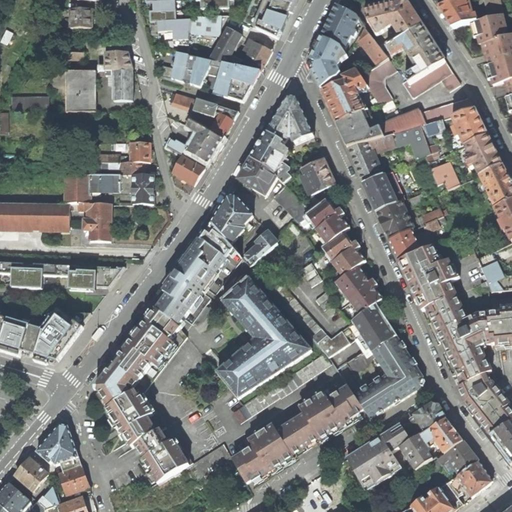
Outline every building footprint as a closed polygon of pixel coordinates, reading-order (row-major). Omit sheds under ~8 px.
[(183,25),(181,0),(145,0),(146,3),(146,8),(153,8),(153,12),(154,17),(150,16),(151,28),(152,38),(158,38),(158,41),(159,46),(190,44),(190,38),(191,24),(183,25)] [(234,0),(195,0),(197,13),(236,12),(235,5),(234,0)] [(256,0),(246,24),(278,39),(295,0),(256,0)] [(342,0),(340,0),(337,7),(352,15),(354,5),(342,0)] [(451,0),(433,0),(439,8),(451,0)] [(469,0),(439,8),(446,19),(453,30),(474,24),(478,23),(476,16),(474,17),(469,0)] [(504,16),(499,0),(484,0),(490,20),(503,16),(504,16)] [(365,11),(364,12),(368,23),(371,27),(367,31),(384,53),(387,50),(423,27),(414,12),(409,4),(403,2),(365,11)] [(330,22),(323,39),(338,47),(346,51),(350,41),(353,43),(358,34),(355,32),(360,21),(357,17),(352,15),(337,7),(330,22)] [(93,20),(93,10),(72,10),(72,11),(68,11),(68,16),(72,16),(72,19),(66,19),(66,28),(72,28),(72,29),(93,30),(93,20)] [(511,37),(509,38),(503,16),(490,20),(478,23),(474,24),(480,47),(482,46),(484,53),(493,87),(505,84),(511,81),(511,37)] [(190,38),(221,40),(223,19),(191,19),(191,24),(190,38)] [(108,30),(123,30),(122,21),(108,20),(108,30)] [(435,44),(423,27),(387,50),(392,58),(405,50),(418,70),(405,78),(406,79),(404,80),(407,83),(409,87),(447,63),(435,44)] [(240,67),(243,61),(233,56),(244,36),(230,28),(212,61),(215,62),(240,67)] [(390,60),(384,53),(367,31),(361,42),(371,54),(380,67),(390,60)] [(315,77),(318,84),(338,47),(323,39),(316,52),(309,64),(315,77)] [(244,68),(262,72),(269,58),(273,51),(257,43),(252,41),(246,52),(251,55),(244,68)] [(206,58),(208,49),(193,46),(191,55),(206,58)] [(131,62),(129,54),(107,54),(107,68),(100,68),(100,72),(133,72),(131,62)] [(223,78),(218,97),(244,105),(262,73),(179,55),(175,70),(164,68),(161,80),(204,92),(212,76),(223,78)] [(355,68),(361,63),(355,55),(349,59),(355,68)] [(399,72),(390,60),(380,67),(361,78),(369,89),(380,107),(387,121),(399,115),(393,101),(386,89),(385,80),(399,72)] [(452,71),(447,63),(409,87),(407,83),(404,85),(414,100),(443,82),(450,93),(462,86),(452,71)] [(54,88),(67,88),(67,72),(54,72),(54,88)] [(97,114),(97,72),(67,72),(67,88),(67,114),(97,114)] [(133,86),(133,73),(107,72),(107,76),(115,76),(115,102),(133,102),(133,86)] [(330,110),(338,126),(366,113),(358,95),(369,89),(361,78),(358,72),(344,79),(345,82),(323,93),(330,110)] [(222,115),(211,133),(224,139),(233,124),(240,112),(202,101),(172,92),(169,101),(182,105),(183,106),(215,116),(216,112),(222,115)] [(11,114),(50,114),(50,97),(11,97),(11,114)] [(276,122),(268,135),(285,145),(286,144),(290,139),(292,138),(293,138),(297,146),(315,137),(298,100),(289,99),(276,122)] [(344,139),(349,150),(423,128),(440,122),(453,118),(476,111),(472,102),(470,99),(422,114),(421,112),(381,129),(381,130),(378,131),(369,112),(366,113),(338,126),(344,139)] [(481,121),(476,111),(453,118),(457,128),(453,130),(457,140),(461,139),(466,149),(489,139),(481,121)] [(0,139),(10,139),(10,115),(0,114),(0,139)] [(189,154),(208,165),(215,154),(224,139),(211,133),(192,122),(188,128),(197,134),(195,137),(190,147),(192,149),(189,154)] [(443,132),(440,122),(423,128),(426,137),(443,132)] [(357,169),(364,186),(385,177),(374,150),(377,149),(378,153),(381,155),(413,145),(419,162),(426,159),(432,156),(428,143),(426,137),(423,128),(349,150),(357,169)] [(285,185),(293,179),(288,174),(291,172),(291,169),(287,166),(289,161),(287,159),(290,153),(283,149),(285,145),(268,135),(261,147),(252,161),(272,172),(279,179),(285,185)] [(466,149),(443,158),(445,163),(464,155),(471,171),(476,169),(480,178),(503,167),(495,151),(489,139),(466,149)] [(182,155),(185,149),(172,141),(168,148),(182,155)] [(431,142),(428,143),(432,156),(439,153),(437,146),(433,148),(431,142)] [(152,152),(151,145),(132,144),(132,165),(146,165),(152,165),(152,152)] [(173,174),(195,186),(200,179),(206,169),(164,146),(165,152),(181,161),(173,174)] [(434,163),(432,156),(426,159),(432,173),(437,170),(434,163)] [(313,196),(314,195),(337,185),(331,172),(325,160),(304,170),(303,171),(305,176),(304,177),(313,196)] [(268,198),(279,179),(272,172),(252,161),(246,172),(240,181),(268,198)] [(146,171),(146,165),(132,165),(121,165),(110,165),(110,171),(124,171),(124,176),(147,177),(146,171)] [(450,165),(437,170),(432,173),(439,189),(445,186),(449,193),(474,181),(471,175),(458,182),(450,165)] [(511,185),(511,183),(503,167),(480,178),(496,211),(511,202),(511,185)] [(370,199),(377,215),(398,206),(393,195),(395,194),(393,189),(390,189),(387,182),(395,178),(393,173),(385,177),(364,186),(370,199)] [(154,177),(147,177),(124,176),(92,176),(52,176),(53,185),(67,185),(67,205),(92,206),(92,197),(102,197),(102,193),(121,193),(121,196),(134,196),(134,206),(155,206),(155,190),(154,177)] [(296,218),(307,207),(287,187),(276,198),(296,218)] [(305,202),(309,207),(318,200),(314,195),(305,202)] [(412,208),(422,204),(420,197),(409,201),(412,208)] [(237,199),(229,200),(223,210),(214,226),(232,247),(246,232),(244,229),(254,218),(237,199)] [(309,207),(313,212),(323,204),(319,199),(318,200),(309,207)] [(335,265),(346,279),(360,268),(367,262),(362,255),(361,256),(358,252),(362,248),(361,247),(358,242),(354,246),(351,242),(352,241),(346,234),(352,229),(346,221),(345,222),(342,218),(346,215),(344,212),(342,209),(338,212),(335,208),(329,200),(323,204),(313,212),(308,216),(313,224),(312,224),(323,239),(325,239),(330,245),(324,250),(329,257),(328,258),(334,266),(335,265)] [(511,202),(496,211),(502,223),(499,224),(504,233),(507,232),(511,243),(511,202)] [(112,206),(92,206),(67,205),(44,205),(0,204),(0,230),(71,231),(72,212),(88,213),(92,213),(92,221),(88,221),(85,221),(84,232),(91,232),(91,243),(111,243),(112,223),(112,206)] [(383,227),(390,242),(412,232),(414,231),(402,204),(398,206),(377,215),(383,227)] [(313,212),(307,207),(296,218),(302,223),(306,220),(306,218),(308,216),(313,212)] [(422,219),(426,227),(443,219),(444,219),(441,211),(422,219)] [(443,219),(426,227),(424,228),(427,234),(441,229),(440,226),(445,224),(443,219)] [(287,227),(297,237),(302,232),(292,222),(287,227)] [(144,462),(160,486),(175,477),(186,469),(194,464),(178,440),(170,446),(162,433),(167,429),(145,395),(188,339),(182,331),(179,329),(207,292),(218,278),(237,252),(232,247),(214,226),(207,237),(196,252),(181,273),(173,283),(159,302),(164,305),(146,328),(106,379),(101,386),(97,388),(96,390),(99,393),(110,410),(108,412),(112,419),(124,436),(133,450),(136,448),(141,455),(145,461),(144,462)] [(292,241),(297,237),(287,227),(283,232),(292,241)] [(471,243),(477,240),(473,231),(467,234),(471,243)] [(287,246),(292,241),(283,232),(278,236),(287,246)] [(399,262),(402,261),(422,253),(412,232),(390,242),(394,251),(399,262)] [(279,245),(269,234),(258,244),(260,246),(244,261),(252,269),(279,245)] [(422,312),(427,310),(457,296),(452,284),(459,281),(450,262),(443,265),(435,247),(422,253),(402,261),(408,274),(405,275),(408,280),(411,288),(414,286),(422,312)] [(492,255),(479,261),(488,282),(490,287),(493,293),(511,291),(511,276),(503,278),(492,255)] [(0,264),(0,274),(13,275),(13,285),(20,286),(28,286),(27,290),(44,290),(44,277),(71,278),(70,291),(94,292),(94,289),(94,287),(109,288),(116,278),(120,278),(126,269),(117,269),(117,270),(112,270),(112,269),(98,268),(93,268),(93,269),(80,269),(80,267),(75,267),(39,266),(35,265),(35,267),(24,267),(24,265),(18,265),(0,264)] [(301,271),(305,277),(316,269),(312,264),(301,271)] [(358,310),(363,317),(378,306),(384,301),(379,293),(378,294),(375,290),(379,286),(377,284),(375,281),(371,284),(368,280),(368,279),(360,268),(346,279),(342,282),(349,293),(345,295),(356,311),(358,310)] [(305,277),(309,282),(320,275),(316,269),(305,277)] [(263,282),(267,287),(277,279),(272,274),(263,282)] [(320,275),(309,282),(312,288),(324,281),(320,275)] [(120,278),(116,278),(109,288),(110,290),(120,278)] [(267,287),(272,292),(282,283),(277,278),(277,279),(267,287)] [(249,280),(222,302),(256,341),(252,345),(218,375),(240,401),(273,379),(277,385),(279,384),(285,380),(288,379),(283,372),(313,353),(258,290),(258,289),(257,287),(256,287),(249,280)] [(286,289),(282,283),(272,292),(276,297),(286,289)] [(276,297),(280,302),(291,294),(286,289),(276,297)] [(317,301),(321,306),(331,298),(328,293),(317,301)] [(291,294),(280,302),(285,308),(295,299),(291,294)] [(445,348),(463,387),(489,375),(493,373),(481,349),(488,346),(496,346),(497,349),(511,346),(511,309),(502,311),(502,314),(478,316),(468,321),(457,296),(427,310),(445,348)] [(321,306),(324,312),(335,304),(331,298),(321,306)] [(300,304),(295,299),(285,308),(289,313),(300,304)] [(289,313),(294,318),(304,309),(300,304),(289,313)] [(399,338),(396,334),(399,321),(397,316),(396,314),(387,320),(378,306),(363,317),(333,339),(328,336),(322,329),(311,338),(326,355),(329,359),(357,340),(365,352),(347,362),(352,369),(398,338),(399,338)] [(304,309),(294,318),(298,323),(309,314),(304,309)] [(0,349),(19,355),(55,365),(66,350),(92,315),(54,314),(44,327),(0,313),(0,349)] [(313,319),(309,314),(298,323),(303,328),(313,319)] [(303,328),(307,333),(317,324),(313,319),(303,328)] [(317,324),(307,333),(311,338),(322,329),(317,324)] [(365,410),(372,420),(379,415),(380,416),(424,387),(426,382),(418,369),(405,348),(398,338),(352,369),(355,375),(378,359),(389,376),(356,397),(365,410)] [(328,369),(333,365),(329,359),(326,355),(320,358),(328,369)] [(314,362),(321,373),(328,369),(320,358),(314,362)] [(315,377),(321,373),(314,362),(308,366),(315,377)] [(315,377),(308,366),(303,369),(310,380),(315,377)] [(310,380),(303,369),(297,373),(304,384),(310,380)] [(299,387),(304,384),(297,373),(292,377),(299,387)] [(466,405),(491,437),(509,426),(511,423),(511,411),(509,408),(511,406),(493,384),(489,375),(463,387),(459,389),(462,397),(466,405)] [(292,377),(288,379),(285,380),(293,392),(298,388),(292,377)] [(287,395),(293,392),(285,380),(279,384),(287,395)] [(281,398),(281,399),(287,395),(279,384),(277,385),(273,387),(281,398)] [(254,448),(234,460),(248,485),(256,479),(258,481),(291,460),(295,458),(294,457),(320,440),(321,441),(325,439),(358,418),(357,415),(365,410),(356,397),(350,387),(330,400),(326,393),(301,409),(305,416),(279,432),(275,425),(250,441),(254,448)] [(273,387),(268,391),(275,402),(281,398),(273,387)] [(262,395),(270,405),(275,402),(268,391),(262,395)] [(264,409),(270,405),(262,395),(257,398),(264,409)] [(257,398),(251,402),(258,413),(264,409),(257,398)] [(258,413),(251,402),(245,406),(253,417),(258,413)] [(247,420),(253,417),(245,406),(240,410),(247,420)] [(422,428),(427,435),(448,421),(440,407),(436,406),(433,406),(411,420),(418,430),(422,428)] [(241,424),(247,420),(240,410),(234,413),(241,424)] [(121,438),(124,436),(112,419),(109,420),(114,428),(121,438)] [(439,445),(445,455),(464,443),(452,427),(448,421),(427,435),(423,437),(422,438),(431,450),(439,445)] [(511,423),(509,426),(491,437),(502,451),(511,463),(511,423)] [(393,454),(401,449),(412,442),(401,426),(375,443),(348,460),(367,493),(404,470),(393,454)] [(55,477),(60,475),(83,468),(69,429),(62,427),(50,441),(38,454),(51,466),(54,464),(57,467),(58,469),(56,470),(56,471),(53,473),(55,477)] [(431,450),(422,438),(423,437),(422,435),(416,439),(412,442),(401,449),(417,472),(438,458),(439,459),(441,458),(440,456),(434,460),(429,452),(431,450)] [(456,470),(460,476),(480,463),(472,453),(464,443),(445,455),(441,458),(439,459),(450,474),(456,470)] [(225,445),(187,470),(195,482),(233,458),(225,445)] [(35,494),(50,477),(32,461),(24,470),(17,479),(35,494)] [(460,476),(448,485),(459,499),(463,495),(464,491),(463,490),(466,489),(473,499),(478,495),(492,484),(492,481),(480,463),(460,476)] [(61,499),(90,489),(84,472),(83,468),(60,475),(64,488),(57,491),(61,499)] [(448,485),(412,508),(415,511),(455,511),(464,506),(459,499),(448,485)] [(0,505),(7,511),(24,511),(32,504),(11,486),(3,494),(0,497),(0,505)] [(41,505),(48,511),(57,508),(52,492),(41,505)] [(61,506),(62,511),(87,511),(86,508),(83,499),(61,506)]
